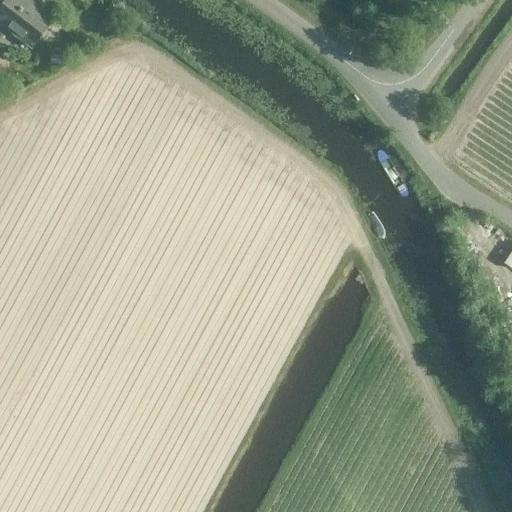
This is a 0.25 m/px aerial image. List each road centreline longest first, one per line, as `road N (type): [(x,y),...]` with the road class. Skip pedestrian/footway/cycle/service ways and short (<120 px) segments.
road 1 (unclassified): [(511,224),(447,183),(409,146),(390,85)]
road 2 (unclassified): [(390,85),(363,79),(255,0)]
road 3 (unclassified): [(390,85),(420,73),(475,0)]
